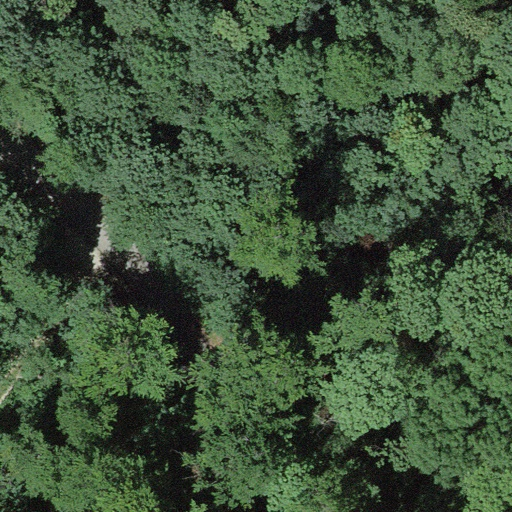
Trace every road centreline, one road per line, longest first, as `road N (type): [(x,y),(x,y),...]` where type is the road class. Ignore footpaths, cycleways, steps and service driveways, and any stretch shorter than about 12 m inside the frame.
road 1 (unclassified): [(0,151),(51,178),(115,238),(182,342),(255,511)]
road 2 (track): [(115,238),(0,389)]
